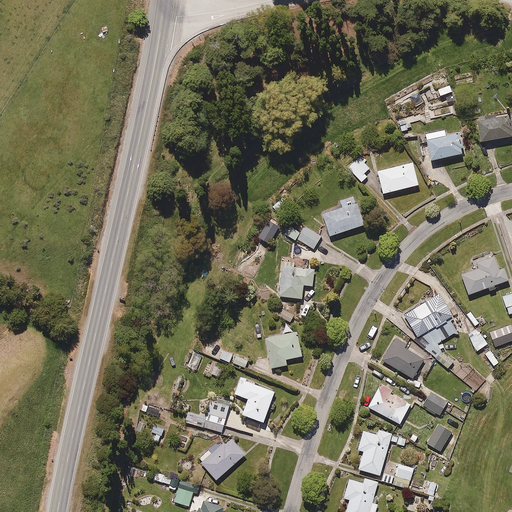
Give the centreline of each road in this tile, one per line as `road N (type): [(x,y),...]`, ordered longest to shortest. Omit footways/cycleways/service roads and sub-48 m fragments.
road 1 (primary): [(156,12),(59,511)]
road 2 (residential): [(287,511),(349,327),(390,261),(449,209),(511,186)]
